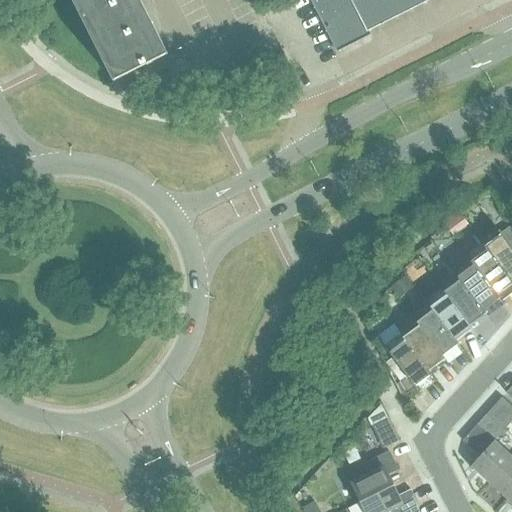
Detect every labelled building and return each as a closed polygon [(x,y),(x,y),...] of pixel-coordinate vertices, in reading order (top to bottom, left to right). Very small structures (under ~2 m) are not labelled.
[(78,0),(119,79),(162,57),(133,0),(78,0)] [(310,0),(322,25),(337,55),(370,38),(368,34),(434,0),(310,0)] [(451,223),(458,232),(472,220),(464,211),(451,223)] [(485,246),(488,249),(510,280),(511,278),(511,231),(510,227),(485,246)] [(471,261),(473,264),(496,295),(511,283),(511,282),(510,280),(488,249),(471,261)] [(457,276),(459,279),(482,311),(499,298),(496,295),(473,264),(457,276)] [(394,282),(403,295),(419,284),(410,272),(394,282)] [(443,291),(446,295),(468,326),(485,314),(482,311),(459,279),(443,291)] [(430,307),(432,310),(455,341),(471,329),(468,326),(446,295),(430,307)] [(432,310),(418,321),(416,322),(441,355),(457,344),(455,341),(432,310)] [(398,331),(401,335),(428,370),(443,359),(441,355),(416,322),(418,321),(416,318),(398,331)] [(428,370),(401,335),(385,347),(413,386),(430,373),(428,370)] [(511,405),(502,397),(494,406),(511,422),(511,421),(511,405)] [(494,406),(486,414),(504,430),(511,422),(494,406)] [(486,414),(478,423),(496,439),(504,430),(486,414)] [(373,426),(384,448),(399,440),(388,419),(373,426)] [(478,423),(471,432),(488,448),(494,441),(496,439),(478,423)] [(462,441),(480,457),(488,448),(471,432),(462,441)] [(471,467),(489,483),(511,457),(494,441),(488,448),(480,457),(471,467)] [(350,484),(360,503),(394,485),(388,475),(399,470),(389,451),(349,471),(355,481),(350,484)] [(511,457),(489,483),(506,499),(511,492),(511,457)] [(411,511),(419,508),(409,490),(399,495),(394,485),(360,503),(365,511),(411,511)] [(325,511),(319,499),(309,504),(312,511),(325,511)]
